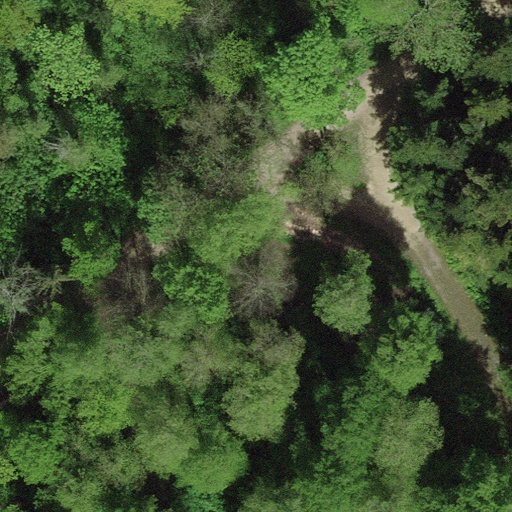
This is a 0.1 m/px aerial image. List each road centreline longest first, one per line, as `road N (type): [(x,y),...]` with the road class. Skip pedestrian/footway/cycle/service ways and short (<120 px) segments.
road 1 (track): [(0,337),(481,0)]
road 2 (track): [(373,73),(511,366)]
